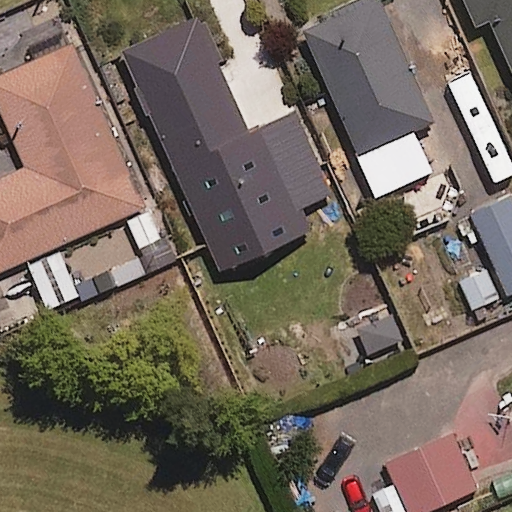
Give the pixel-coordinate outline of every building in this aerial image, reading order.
[(388,0),(379,0),(312,31),(369,157),(445,123),(388,0)] [(511,0),(471,0),(484,28),(498,22),(511,53),(511,0)] [(206,16),(129,50),(185,175),(262,140),(206,16)] [(0,274),(153,207),(79,42),(0,76),(0,95),(32,167),(0,180),(0,274)] [(447,217),(436,189),(401,202),(411,231),(447,217)] [(511,199),(477,214),(511,295),(511,199)] [(371,258),(296,290),(321,350),(334,344),(342,363),(396,340),(387,318),(395,315),(371,258)] [(460,432),(392,461),(413,511),(432,511),(484,490),(460,432)]
